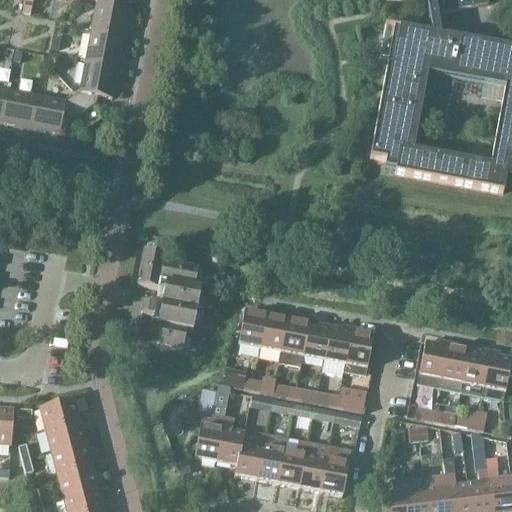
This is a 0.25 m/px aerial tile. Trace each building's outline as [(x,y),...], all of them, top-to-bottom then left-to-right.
[(25,0),(22,16),(30,17),(33,2),(25,0)] [(115,1),(114,0),(91,0),(95,6),(90,36),(122,42),(122,43),(124,43),(127,27),(125,26),(128,12),(114,9),(115,1)] [(384,0),(386,5),(392,3),(410,0),(423,0),(426,14),(430,36),(406,32),(383,27),(383,29),(384,29),(383,30),(378,58),(392,61),(390,68),(368,160),(384,163),(382,171),(393,173),(393,176),(501,196),(504,180),(511,181),(510,186),(511,186),(511,51),(504,50),(439,38),(438,34),(444,33),(446,22),(436,20),(435,16),(487,7),(485,0),(384,0)] [(53,41),(75,48),(81,30),(59,23),(53,41)] [(90,36),(84,65),(119,72),(120,64),(118,64),(122,43),(122,42),(90,36)] [(117,80),(119,72),(84,65),(78,95),(72,100),(82,116),(95,107),(97,99),(111,102),(115,79),(117,80)] [(35,99),(5,93),(0,121),(0,125),(21,130),(21,132),(28,133),(35,99)] [(69,124),(82,116),(72,100),(65,104),(35,99),(28,133),(44,136),(44,134),(59,137),(62,123),(69,124)] [(136,288),(163,293),(161,302),(196,309),(200,293),(193,292),(197,271),(163,265),(164,257),(143,253),(136,288)] [(196,309),(161,302),(159,311),(133,306),(126,342),(182,353),(185,333),(192,334),(196,309)] [(237,348),(259,352),(266,314),(257,313),(256,316),(243,314),(237,348)] [(259,352),(280,356),(287,322),(275,320),(275,316),(266,314),(259,352)] [(299,324),(287,322),(280,356),(278,368),(300,372),(302,360),(301,360),(308,323),(299,321),(299,324)] [(302,360),(323,364),(329,330),(317,328),(318,324),(308,323),(301,360),(302,360)] [(329,330),(323,364),(344,368),(351,331),(342,329),(341,333),(329,330)] [(360,332),(351,331),(344,368),(342,377),(364,381),(372,339),(359,336),(360,332)] [(440,383),(447,346),(438,344),(437,347),(424,345),(418,379),(440,383)] [(459,397),(461,387),(467,353),(455,351),(456,347),(447,346),(440,383),(438,393),(439,393),(439,394),(457,398),(458,397),(459,397)] [(467,353),(461,387),(482,391),(489,354),(480,352),(479,356),(467,353)] [(498,356),(489,354),(482,391),(480,401),(502,406),(511,362),(498,359),(498,356)] [(242,394),(251,396),(253,383),(244,382),(242,394)] [(253,383),(251,396),(259,397),(261,385),(253,383)] [(193,462),(215,466),(224,421),(229,391),(217,389),(211,419),(201,417),(193,462)] [(293,404),(295,392),(287,390),(285,402),(293,404)] [(304,393),(295,392),(293,404),(302,406),(304,393)] [(327,410),(335,412),(338,400),(329,398),(327,410)] [(338,400),(335,412),(344,413),(346,402),(338,400)] [(38,411),(44,434),(80,425),(74,402),(38,411)] [(12,412),(0,411),(0,448),(10,449),(12,412)] [(17,413),(16,421),(31,422),(31,413),(17,413)] [(423,425),(431,427),(433,415),(425,413),(423,425)] [(433,415),(431,427),(440,428),(442,416),(433,415)] [(224,421),(215,466),(235,470),(236,470),(241,446),(243,435),(231,433),(233,423),(224,421)] [(467,422),(466,433),(482,436),(484,424),(467,422)] [(44,434),(50,456),(86,447),(80,425),(44,434)] [(234,479),(256,483),(265,438),(244,434),(243,435),(241,446),(236,470),(235,470),(234,479)] [(446,452),(458,452),(457,437),(446,437),(446,452)] [(277,488),(284,454),(286,442),(265,438),(256,483),(277,488)] [(284,454),(277,488),(298,492),(307,447),(297,445),(295,456),(284,454)] [(50,456),(56,478),(91,469),(86,447),(50,456)] [(319,496),(326,462),(328,451),(307,447),(298,492),(319,496)] [(17,450),(21,464),(29,462),(25,448),(17,450)] [(337,464),(326,462),(319,496),(342,500),(350,455),(340,453),(337,464)] [(29,462),(21,464),(24,477),(32,475),(29,462)] [(451,463),(441,464),(443,479),(453,478),(451,463)] [(495,463),(485,464),(486,474),(496,472),(495,463)] [(56,478),(62,500),(97,491),(91,469),(56,478)] [(496,472),(486,474),(490,511),(511,511),(511,502),(510,482),(497,484),(496,472)] [(0,473),(0,481),(8,482),(8,474),(0,473)] [(478,486),(466,487),(468,511),(490,511),(486,474),(476,475),(478,486)] [(446,511),(468,511),(466,487),(454,489),(453,478),(443,479),(446,511)] [(425,511),(446,511),(443,479),(422,481),(423,493),(425,511)] [(422,481),(400,484),(403,511),(425,511),(423,493),(422,481)] [(380,511),(403,511),(400,484),(390,485),(392,496),(379,498),(380,511)] [(102,511),(97,491),(62,500),(64,511),(102,511)] [(29,494),(32,508),(40,506),(37,492),(29,494)]
